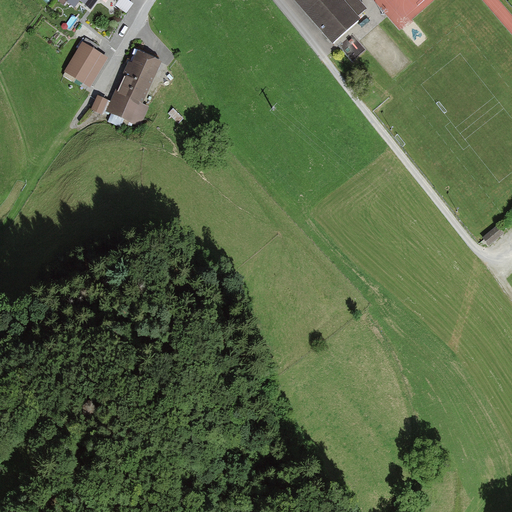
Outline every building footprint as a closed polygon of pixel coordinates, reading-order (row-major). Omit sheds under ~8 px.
[(76,0),(89,9),(95,0),(76,0)] [(128,0),(122,0),(118,7),(128,14),(134,5),(128,0)] [(364,14),(352,0),(294,0),(331,42),(364,14)] [(66,72),(90,87),(107,60),(83,45),(66,72)] [(158,59),(138,50),(119,93),(114,91),(103,115),(137,130),(148,107),(139,103),(158,59)] [(503,234),(498,227),(483,239),(489,246),(503,234)]
